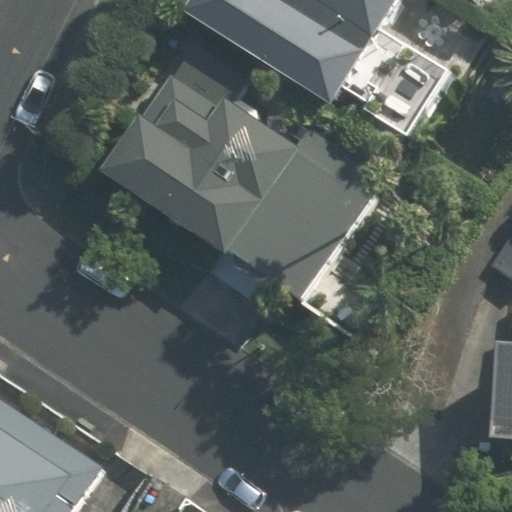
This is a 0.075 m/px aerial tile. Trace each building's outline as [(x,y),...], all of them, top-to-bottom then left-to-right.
[(373,116),(419,144),(460,77),(392,36),(413,0),(184,0),(178,12),(346,113),(359,90),(381,103),(373,116)] [(382,210),(395,189),(191,57),(112,180),(316,312),(334,283),(352,294),(399,221),(382,210)] [(511,242),(495,266),(511,278),(511,242)] [(511,357),(509,357),(502,446),(511,447),(511,357)] [(131,511),(143,495),(0,396),(0,511),(131,511)]
